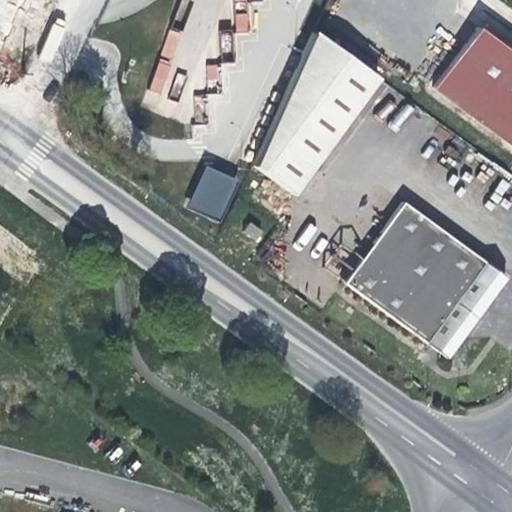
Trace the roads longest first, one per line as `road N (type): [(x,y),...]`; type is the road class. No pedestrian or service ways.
road 1 (tertiary): [(1,138),(448,461)]
road 2 (unclassified): [(1,138),(72,0)]
